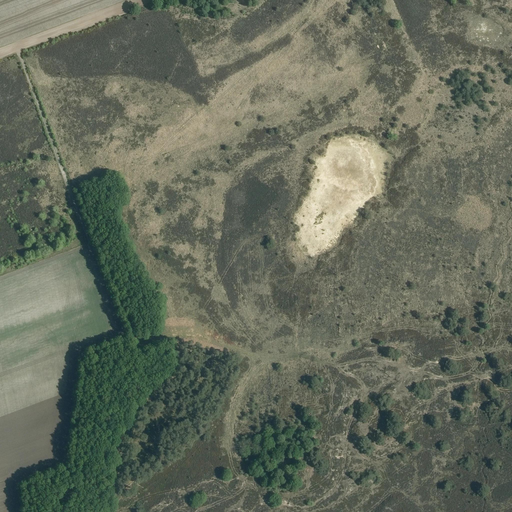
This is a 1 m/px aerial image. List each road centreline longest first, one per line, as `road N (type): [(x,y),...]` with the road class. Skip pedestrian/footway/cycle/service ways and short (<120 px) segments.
road 1 (track): [(0,52),(18,45),(99,277)]
road 2 (track): [(18,45),(148,0)]
